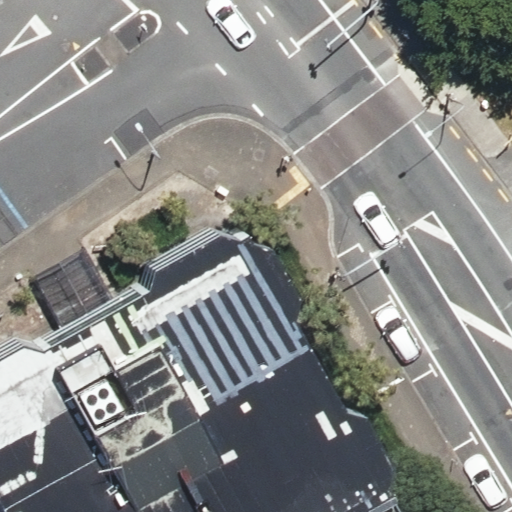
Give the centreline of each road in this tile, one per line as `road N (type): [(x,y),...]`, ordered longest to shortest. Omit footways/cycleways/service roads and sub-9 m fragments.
road 1 (secondary): [(511,385),(426,243),(252,0)]
road 2 (unclassified): [(182,0),(77,72)]
